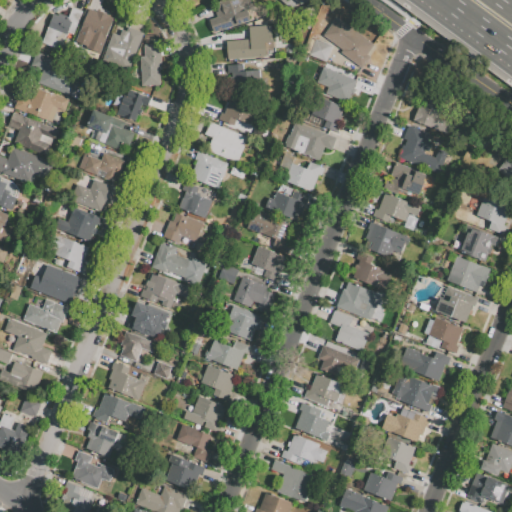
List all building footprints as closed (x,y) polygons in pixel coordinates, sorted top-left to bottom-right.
[(240,9),(241,11),(251,8),(255,19),(213,32),(210,21),(215,20),(210,4),(223,0),(250,0),(252,5),(240,9)] [(52,14),(58,16),(58,13),(67,17),(71,7),(82,12),(73,35),(67,33),(60,51),(41,43),(52,14)] [(101,54),(86,48),(87,43),(77,39),(88,9),(112,18),(105,38),(107,39),(101,54)] [(356,31),(378,46),(363,68),(340,53),(343,50),(323,36),(336,17),(356,31)] [(259,41),(260,56),(228,59),(226,41),(250,39),(249,27),(271,25),(272,40),(259,41)] [(107,46),(119,50),(127,27),(143,33),(128,73),(101,63),(107,46)] [(315,39),(332,46),(325,62),(309,55),(315,39)] [(161,69),(159,70),(160,85),(141,86),(140,57),(144,57),(144,45),(160,45),(161,69)] [(37,52),(62,62),(56,76),(54,75),(54,77),(75,85),(70,96),(36,83),(41,72),(42,72),(42,71),(32,66),(37,52)] [(260,70),(260,72),(261,87),(214,89),(213,74),(224,74),(223,65),(243,64),(243,70),(260,70)] [(340,75),(340,74),(356,81),(347,103),(331,96),(334,90),(327,87),(333,72),(340,75)] [(64,111),(57,108),(52,121),(28,112),(28,114),(14,108),(19,96),(31,101),(36,88),(55,96),(56,95),(68,99),(64,111)] [(141,110),(139,116),(137,115),(135,121),(116,114),(120,104),(124,106),(127,97),(125,97),(127,90),(150,98),(147,106),(141,104),(139,109),(141,110)] [(310,114),(317,96),(344,107),(337,124),(340,126),(337,133),(323,127),(325,120),(310,114)] [(218,120),(221,113),(224,114),(230,97),(258,107),(251,125),(236,120),(233,126),(218,120)] [(422,100),(461,115),(452,139),(413,124),(422,100)] [(93,110),(125,122),(122,128),(134,133),(129,147),(122,144),(119,151),(104,145),(111,125),(110,124),(106,134),(87,127),(93,110)] [(46,156),(13,143),(18,131),(8,127),(13,112),(59,131),(55,140),(53,139),(46,156)] [(211,138),(204,135),(209,121),(248,137),(237,164),(206,151),(211,138)] [(336,138),(331,150),(324,147),(318,161),(302,154),(308,139),(299,135),(293,150),(283,146),(288,134),(289,135),(295,121),(336,138)] [(408,126),(434,136),(430,146),(447,153),(438,174),(397,158),(402,145),(404,146),(406,140),(403,139),(408,126)] [(73,135),(85,140),(81,150),(69,145),(73,135)] [(35,175),(31,185),(3,174),(4,173),(0,171),(0,156),(7,159),(12,147),(53,162),(46,180),(35,175)] [(198,151),(227,163),(217,188),(190,177),(197,160),(194,159),(198,151)] [(511,185),(496,174),(511,152),(511,185)] [(88,156),(101,160),(103,153),(124,161),(120,174),(118,174),(116,174),(113,182),(103,179),(105,173),(99,170),(97,175),(83,170),(88,156)] [(277,164),(287,169),(292,157),(283,153),(277,164)] [(321,176),(318,174),(312,192),(285,182),(292,163),(306,168),(309,162),(320,166),(320,167),(324,168),(321,176)] [(389,179),(396,162),(427,175),(419,195),(407,190),(406,194),(399,191),(397,194),(382,188),(387,178),(389,179)] [(0,177),(13,183),(14,184),(16,186),(17,188),(18,191),(17,195),(16,198),(11,210),(0,206),(0,177)] [(90,189),(93,180),(116,188),(110,203),(108,202),(104,213),(73,201),(79,185),(90,189)] [(198,188),(196,195),(212,202),(205,219),(178,207),(183,197),(185,192),(182,190),(185,183),(198,188)] [(302,213),(299,212),(296,220),(269,210),(276,191),(291,197),(293,191),(308,197),(302,213)] [(390,216),(387,222),(372,216),(375,209),(378,210),(385,193),(411,204),(404,222),(390,216)] [(490,222),(475,216),(483,198),(510,209),(504,224),(507,225),(503,235),(488,228),(490,222)] [(268,215),(294,225),(289,241),(291,242),(287,253),(271,247),(274,239),(247,228),(255,208),(268,213),(268,215)] [(2,225),(1,227),(11,231),(5,244),(0,241),(0,211),(9,215),(4,226),(2,225)] [(102,218),(100,225),(97,224),(95,228),(97,229),(94,235),(92,235),(89,243),(64,234),(65,232),(58,229),(61,220),(67,222),(70,213),(86,219),(88,213),(102,218)] [(195,242),(181,236),(178,243),(162,237),(169,220),(172,222),(176,213),(203,223),(195,242)] [(390,258),(366,249),(369,240),(364,238),(370,222),(407,236),(400,254),(393,252),(390,258)] [(492,244),(490,248),(492,249),(490,255),(488,254),(484,262),(458,251),(465,232),(464,231),(467,225),(499,238),(496,246),(492,244)] [(55,233),(62,236),(62,237),(88,247),(81,265),(84,266),(81,273),(65,267),(68,260),(53,254),(55,250),(49,248),(55,233)] [(195,282),(167,271),(166,273),(151,267),(161,241),(177,247),(174,254),(202,265),(195,282)] [(0,245),(8,249),(2,263),(0,262),(0,245)] [(265,270),(251,264),(258,247),(285,257),(279,274),(281,275),(278,282),(263,276),(265,270)] [(378,288),(353,279),(359,264),(351,261),(355,251),(372,257),(370,264),(385,269),(384,272),(390,274),(385,287),(379,285),(378,288)] [(479,286),(477,293),(445,280),(455,256),(481,266),(481,265),(491,269),(483,288),(479,286)] [(223,263),(239,270),(233,284),(217,278),(223,263)] [(64,286),(75,291),(70,304),(30,288),(35,274),(44,278),(49,265),(66,272),(63,279),(66,281),(64,286)] [(179,283),(191,287),(190,289),(187,298),(176,293),(170,308),(161,305),(162,301),(156,299),(154,305),(139,299),(142,289),(145,290),(147,286),(145,286),(147,280),(149,281),(152,273),(179,284),(179,283)] [(265,291),(275,294),(267,314),(255,310),(256,307),(251,305),(250,308),(232,301),(242,276),(267,286),(265,291)] [(345,290),(348,282),(380,294),(370,320),(336,307),(343,289),(345,290)] [(438,298),(442,287),(446,289),(447,287),(477,298),(474,307),(471,306),(465,323),(435,311),(440,298),(438,298)] [(23,319),(29,304),(42,309),(46,299),(68,308),(62,322),(61,321),(56,333),(23,319)] [(137,301),(146,305),(146,304),(153,307),(153,308),(168,314),(165,322),(166,323),(164,330),(161,329),(157,339),(127,328),(132,316),(131,315),(137,301)] [(335,341),(340,328),(329,323),(334,311),(352,318),(349,326),(369,334),(361,352),(335,341)] [(247,319),(249,312),(264,318),(261,325),(257,324),(250,341),(224,331),(232,313),(247,319)] [(437,349),(425,344),(428,335),(423,333),(429,319),(433,321),(435,317),(463,328),(456,346),(458,346),(454,357),(436,350),(437,349)] [(41,347),(52,351),(47,364),(32,358),(33,356),(22,352),(22,354),(12,350),(18,336),(4,331),(9,318),(47,333),(41,347)] [(152,368),(120,355),(124,347),(120,345),(126,332),(161,345),(155,360),(152,368)] [(244,353),(237,370),(210,360),(204,358),(205,356),(204,356),(206,350),(207,350),(208,348),(210,349),(214,340),(231,347),(234,340),(250,347),(247,355),(244,353)] [(323,345),(360,360),(354,374),(339,367),(336,376),(319,369),(323,361),(317,358),(323,345)] [(445,364),(439,381),(408,370),(408,368),(399,365),(405,347),(433,357),(436,351),(447,355),(447,357),(450,358),(447,365),(445,364)] [(0,348),(12,353),(7,364),(0,361),(0,348)] [(366,357),(380,362),(374,377),(361,372),(366,357)] [(0,375),(2,370),(11,373),(15,362),(24,365),(25,364),(40,370),(39,371),(43,372),(34,394),(0,380),(0,375)] [(111,380),(109,379),(112,370),(111,369),(114,362),(129,368),(127,375),(140,380),(140,379),(145,381),(137,402),(109,390),(110,388),(108,387),(111,380)] [(161,362),(171,367),(166,379),(156,375),(161,362)] [(207,365),(234,375),(231,383),(233,384),(227,400),(212,395),(215,388),(200,383),(207,365)] [(309,391),(316,373),(344,384),(337,402),(330,399),(327,407),(303,398),(306,390),(309,391)] [(428,404),(431,405),(429,412),(399,401),(399,400),(390,397),(398,375),(408,379),(409,376),(432,385),(432,384),(439,387),(436,395),(432,393),(428,404)] [(511,411),(501,407),(511,381),(511,411)] [(117,418),(109,415),(106,422),(92,417),(95,409),(98,410),(105,392),(144,408),(139,419),(136,418),(132,430),(115,423),(117,418)] [(26,395),(42,402),(35,417),(20,411),(26,395)] [(219,423),(221,424),(218,433),(183,419),(186,410),(191,412),(197,396),(225,407),(219,423)] [(319,417),(329,421),(325,432),(329,434),(326,441),(294,429),(301,411),(299,410),(302,402),(322,410),(319,417)] [(389,432),(397,411),(412,417),(414,413),(430,419),(427,426),(425,426),(422,435),(419,434),(416,442),(389,432)] [(511,416),(511,446),(489,437),(500,412),(511,416)] [(29,426),(13,421),(14,417),(1,413),(0,416),(0,448),(20,455),(29,426)] [(108,458),(87,450),(91,439),(85,437),(88,430),(86,430),(90,421),(121,434),(118,441),(115,440),(108,458)] [(206,462),(193,457),(196,448),(176,439),(182,424),(211,435),(206,449),(210,450),(206,462)] [(286,452),(293,434),(319,445),(318,448),(326,451),(322,462),(313,459),(309,469),(299,464),(301,458),(297,456),(294,463),(280,457),(283,450),(286,452)] [(408,465),(411,466),(407,474),(393,468),(396,461),(380,455),(386,437),(414,448),(408,465)] [(336,440),(342,442),(341,443),(348,445),(345,451),(333,446),(336,440)] [(500,470),(497,476),(478,468),(482,459),(484,460),(492,443),(511,451),(511,461),(507,473),(500,470)] [(89,463),(99,467),(100,464),(113,469),(113,472),(113,474),(112,477),(111,479),(109,481),(101,478),(97,488),(71,478),(77,461),(74,460),(78,451),(92,456),(89,463)] [(201,475),(198,474),(191,493),(164,482),(171,464),(167,463),(170,454),(204,468),(201,475)] [(274,460),(307,473),(300,493),(305,495),(302,502),(276,492),(283,474),(271,469),(274,460)] [(396,484),(390,501),(363,490),(370,472),(384,478),(386,472),(402,478),(399,485),(396,484)] [(476,472),(509,485),(502,504),(484,497),(481,504),(470,499),(470,498),(467,497),(476,472)] [(73,511),(68,510),(68,508),(61,506),(64,499),(60,498),(62,494),(65,495),(67,490),(63,489),(66,482),(79,487),(77,494),(92,500),(87,511),(73,511)] [(160,495),(164,485),(187,494),(181,509),(179,508),(177,511),(155,511),(135,504),(141,488),(160,495)] [(385,511),(352,511),(353,511),(339,506),(345,490),(388,506),(385,511)] [(258,509),(265,492),(292,502),(288,511),(254,511),(256,508),(258,509)] [(492,511),(459,511),(460,511),(457,510),(460,505),(462,502),(463,503),(464,501),(492,511)]
